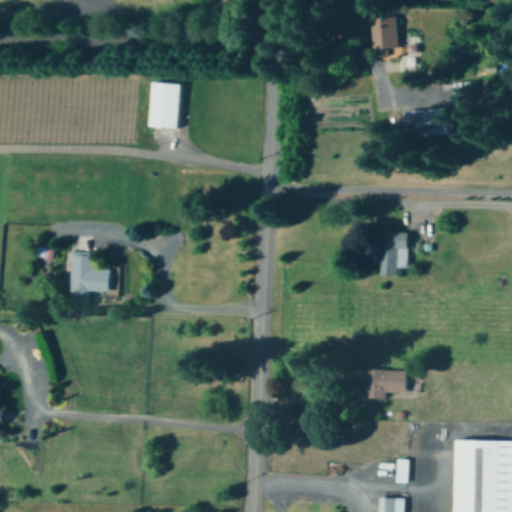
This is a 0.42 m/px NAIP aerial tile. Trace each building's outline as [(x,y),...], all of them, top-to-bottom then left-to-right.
[(376,47),(402,46),(401,16),(375,17),(376,47)] [(478,79),(458,81),(460,99),(480,96),(478,79)] [(185,82),(155,81),(154,125),(184,126),(185,82)] [(408,109),(409,127),(458,124),(457,106),(408,109)] [(410,266),(411,231),(386,230),(385,273),(399,273),(399,266),(410,266)] [(90,287),(114,289),(115,267),(96,266),(97,251),(74,249),(71,292),(90,294),(90,287)] [(410,390),(411,369),(369,368),(369,396),(388,396),(388,390),(410,390)] [(0,428),(6,429),(6,419),(9,419),(11,383),(0,382),(0,428)] [(511,511),(511,436),(458,436),(458,448),(462,448),(461,511),(511,511)] [(399,479),(410,480),(412,457),(401,456),(399,479)] [(380,511),(406,511),(407,495),(381,494),(380,511)]
